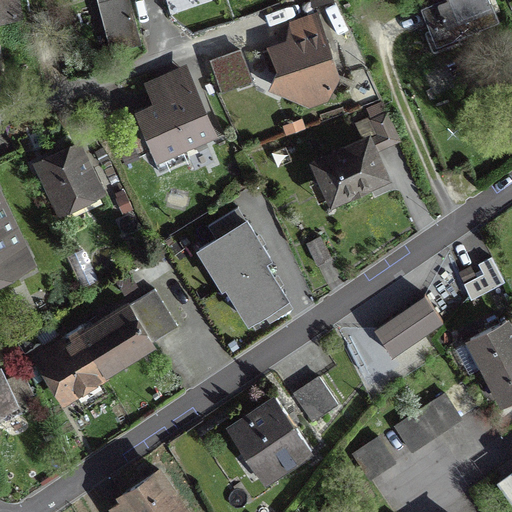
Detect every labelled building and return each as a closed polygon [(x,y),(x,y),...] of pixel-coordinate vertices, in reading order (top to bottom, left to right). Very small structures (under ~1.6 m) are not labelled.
[(10,0),(0,0),(0,22),(14,21),(10,0)] [(130,0),(108,0),(105,1),(114,47),(139,42),(130,0)] [(496,21),(486,0),(448,0),(423,11),(438,46),(496,21)] [(339,74),(307,22),(263,49),(295,101),(339,74)] [(210,137),(192,93),(143,113),(162,157),(210,137)] [(383,181),(366,139),(319,159),(336,200),(383,181)] [(97,194),(76,150),(43,165),(64,210),(97,194)] [(0,277),(28,263),(0,206),(0,277)] [(247,219),(199,248),(221,285),(227,282),(263,260),(270,256),(247,219)] [(320,235),(308,241),(318,262),(331,256),(320,235)] [(493,255),(479,262),(491,286),(505,279),(493,255)] [(286,298),(263,260),(227,282),(250,320),(286,298)] [(375,326),(394,354),(443,321),(423,293),(375,326)] [(149,294),(49,360),(73,397),(174,331),(149,294)] [(471,340),(486,369),(511,355),(511,334),(506,322),(471,340)] [(511,399),(511,355),(486,369),(504,404),(511,399)] [(0,412),(13,408),(0,377),(0,412)] [(314,423),(338,405),(317,377),(293,395),(314,423)] [(441,395),(418,411),(434,433),(456,417),(441,395)] [(309,450),(277,398),(232,426),(264,477),(309,450)] [(412,448),(434,433),(418,411),(396,426),(412,448)] [(352,455),(368,479),(393,462),(376,439),(352,455)] [(178,511),(183,509),(159,473),(121,498),(129,511),(178,511)]
